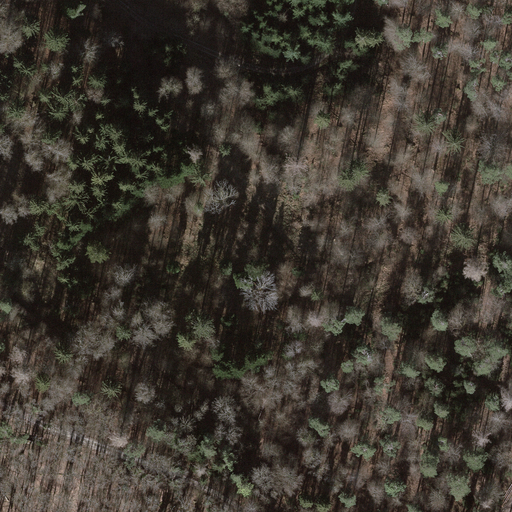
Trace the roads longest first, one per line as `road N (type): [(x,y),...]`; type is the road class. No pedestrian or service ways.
road 1 (track): [(119,0),(136,17),(246,67),(277,70),(310,66),(341,37),(352,0)]
road 2 (track): [(250,511),(227,491),(0,397)]
